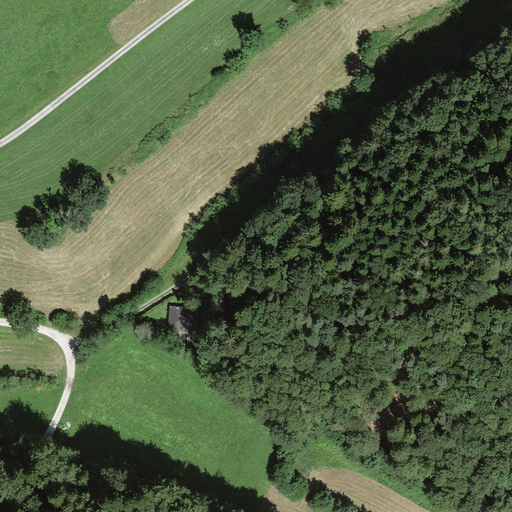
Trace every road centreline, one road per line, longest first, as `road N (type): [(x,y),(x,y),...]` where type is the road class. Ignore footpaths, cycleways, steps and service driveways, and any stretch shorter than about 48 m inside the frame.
road 1 (track): [(67,347),(177,286),(212,278),(246,350),(323,424)]
road 2 (track): [(192,0),(0,145)]
road 3 (track): [(43,443),(219,511)]
road 4 (track): [(0,325),(38,331),(67,347),(69,381),(43,443)]
